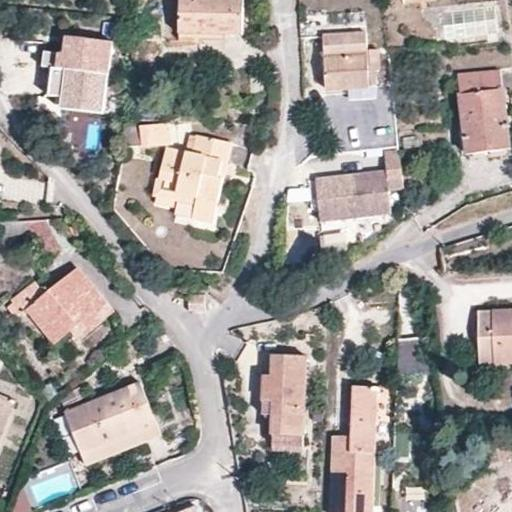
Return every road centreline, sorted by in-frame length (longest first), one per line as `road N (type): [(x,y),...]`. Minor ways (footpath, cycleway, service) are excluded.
road 1 (residential): [(245,309),(282,151),(287,0)]
road 2 (residential): [(203,332),(165,308),(93,213),(0,112)]
road 3 (residential): [(245,309),(511,217)]
road 4 (residential): [(222,468),(203,332)]
road 5 (residential): [(111,511),(222,468)]
